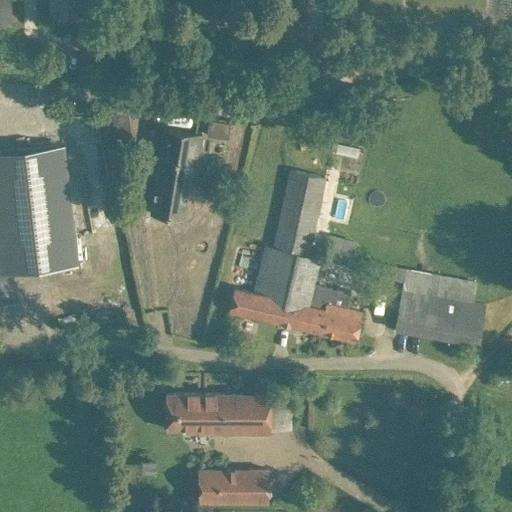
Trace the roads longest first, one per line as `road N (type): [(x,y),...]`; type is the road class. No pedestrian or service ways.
road 1 (unclassified): [(452,511),(457,387),(419,363),(262,364),(136,347),(0,353)]
road 2 (unclassified): [(344,77),(249,108),(0,87)]
road 3 (track): [(511,58),(479,48),(344,77)]
